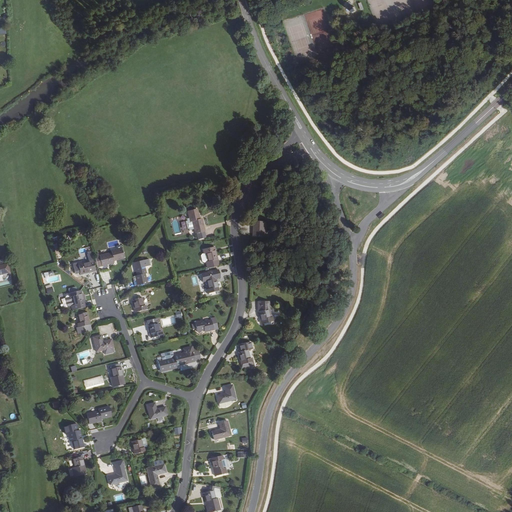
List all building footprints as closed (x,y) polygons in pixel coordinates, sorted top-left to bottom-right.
[(265,218),(274,202),(266,197),(257,213),(265,218)] [(204,232),(201,220),(199,219),(196,209),(193,210),(188,211),(187,212),(189,223),(192,222),(194,231),(195,234),(196,234),(198,240),(205,238),(204,232)] [(263,231),(263,222),(251,222),(251,237),(268,237),(268,231),(263,231)] [(217,260),(215,252),(212,252),(211,248),(202,250),(203,255),(205,254),(207,262),(217,260)] [(123,259),(121,249),(110,251),(110,253),(98,256),(94,257),(96,267),(113,263),(113,261),(123,259)] [(144,267),(149,266),(147,259),(133,263),(136,276),(134,276),(136,285),(146,283),(144,274),(145,274),(144,267)] [(94,271),(92,261),(81,264),(80,262),(71,264),(74,274),(78,273),(83,272),(84,274),(94,271)] [(217,287),(214,279),(205,281),(207,290),(205,290),(206,295),(215,292),(214,288),(217,287)] [(84,307),(80,291),(68,294),(69,298),(71,297),(73,305),(70,306),(71,311),(84,307)] [(143,306),(141,298),(131,300),(133,308),(135,308),(136,312),(146,310),(145,305),(143,306)] [(272,321),(271,317),(269,318),(268,313),(270,313),(269,308),(269,301),(257,301),(257,311),(260,324),(272,321)] [(90,331),(86,312),(76,315),(78,323),(76,324),(77,327),(75,328),(77,334),(90,331)] [(159,332),(155,319),(146,321),(149,334),(151,334),(152,338),(162,336),(161,331),(159,332)] [(212,330),(210,321),(201,323),(201,321),(193,323),(196,332),(203,331),(203,333),(212,330)] [(113,348),(110,340),(102,342),(100,336),(91,338),(95,353),(113,348)] [(249,359),(247,351),(251,350),(250,342),(237,345),(239,352),(237,353),(239,361),(241,360),(242,364),(239,365),(241,369),(253,367),(251,358),(249,359)] [(193,362),(191,353),(193,353),(192,348),(190,348),(190,347),(182,349),(183,354),(173,357),(172,355),(161,358),(161,359),(156,360),(159,372),(176,368),(181,366),(181,365),(193,362)] [(183,354),(182,349),(181,347),(177,348),(179,353),(172,355),(173,357),(183,354)] [(122,375),(119,367),(114,368),(114,365),(109,366),(111,377),(110,378),(112,388),(124,385),(122,378),(120,379),(119,376),(122,375)] [(234,400),(231,385),(223,387),(224,393),(215,396),(217,404),(230,401),(234,400)] [(166,416),(164,407),(155,409),(154,403),(145,405),(149,420),(166,416)] [(100,419),(110,417),(108,407),(97,409),(98,411),(85,414),(87,424),(100,421),(100,419)] [(230,436),(227,421),(217,423),(218,429),(210,432),(212,440),(230,436)] [(83,448),(78,430),(67,433),(69,442),(71,442),(73,450),(83,448)] [(146,448),(144,438),(130,442),(132,450),(134,449),(135,454),(145,452),(144,448),(146,448)] [(83,465),(81,456),(71,459),(72,467),(71,468),(73,478),(86,475),(84,469),(82,469),(81,465),(83,465)] [(222,468),(220,461),(222,460),(221,456),(209,459),(213,477),(225,474),(224,468),(222,468)] [(126,481),(121,461),(112,463),(115,475),(106,477),(108,485),(126,481)] [(158,487),(155,475),(164,473),(162,465),(145,469),(150,489),(158,487)] [(214,511),(219,511),(216,498),(214,499),(212,490),(202,493),(204,501),(206,501),(207,506),(205,506),(206,511),(214,511)]
